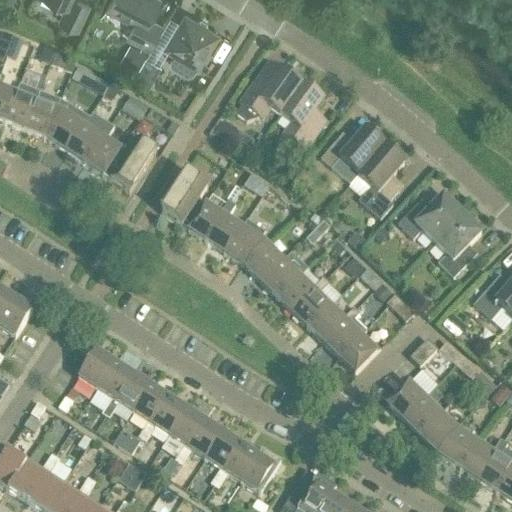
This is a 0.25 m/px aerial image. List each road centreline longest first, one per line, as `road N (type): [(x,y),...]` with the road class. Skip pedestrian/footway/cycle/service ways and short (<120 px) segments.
road 1 (residential): [(431,511),(91,308)]
road 2 (residential): [(91,308),(273,21)]
road 3 (residential): [(511,220),(394,112),(273,21)]
road 4 (residential): [(0,433),(83,303)]
